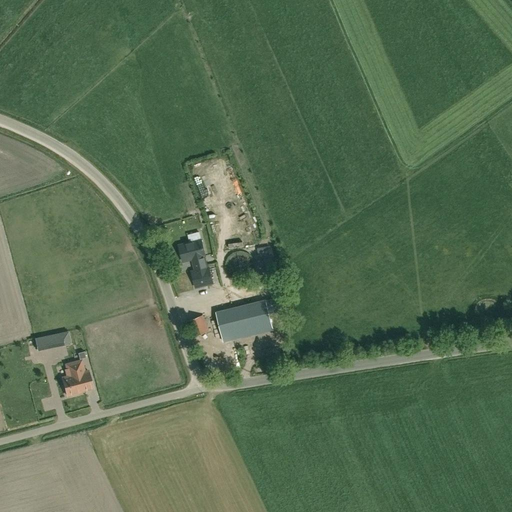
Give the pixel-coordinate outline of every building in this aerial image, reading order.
[(207,268),(204,256),(205,256),(201,240),(179,246),(183,262),(192,259),(195,271),(191,272),(195,288),(213,283),(209,268),(207,268)] [(258,277),(275,275),(271,252),(255,255),(258,277)] [(270,313),(266,299),(217,311),(224,341),(274,328),(270,313)] [(193,337),(209,331),(202,315),(187,321),(193,337)] [(49,336),(35,339),(37,350),(51,347),(49,336)] [(67,376),(62,378),(64,384),(65,389),(67,396),(79,393),(79,391),(83,390),(92,388),(88,371),(84,372),(81,361),(67,365),(68,369),(65,370),(67,376)]
